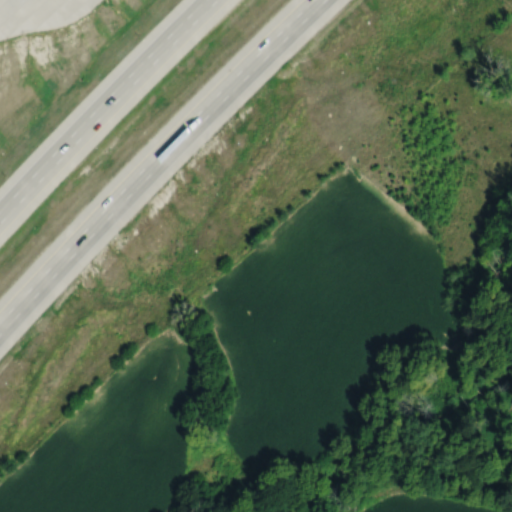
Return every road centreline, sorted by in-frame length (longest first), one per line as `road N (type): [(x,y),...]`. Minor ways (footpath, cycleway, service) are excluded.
road 1 (motorway): [(0,325),(314,0)]
road 2 (motorway): [(209,0),(0,214)]
